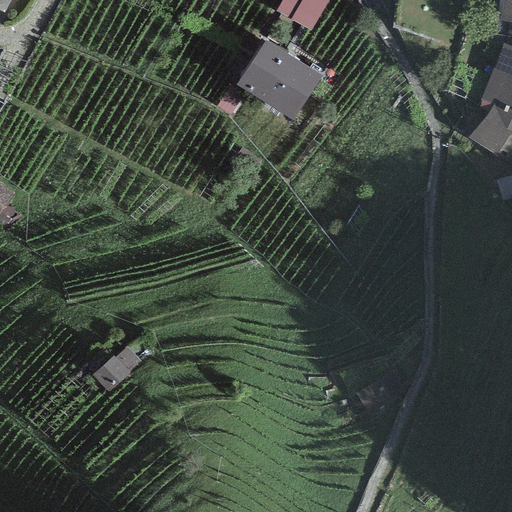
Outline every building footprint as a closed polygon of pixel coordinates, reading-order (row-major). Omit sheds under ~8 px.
[(0,0),(0,8),(4,11),(10,0),(16,3),(17,0),(0,0)] [(328,0),(281,0),(276,9),(312,29),(328,0)] [(511,0),(504,0),(502,17),(511,18),(511,0)] [(322,75),(266,37),(236,81),(292,119),(322,75)] [(511,45),(503,42),(481,96),(493,103),(467,137),(498,155),(511,134),(511,45)] [(244,93),(230,84),(217,105),(232,113),(244,93)] [(26,205),(0,185),(0,228),(5,233),(26,205)] [(140,361),(127,346),(115,356),(113,354),(90,375),(108,394),(131,373),(129,370),(140,361)] [(405,393),(391,370),(355,391),(369,414),(405,393)]
